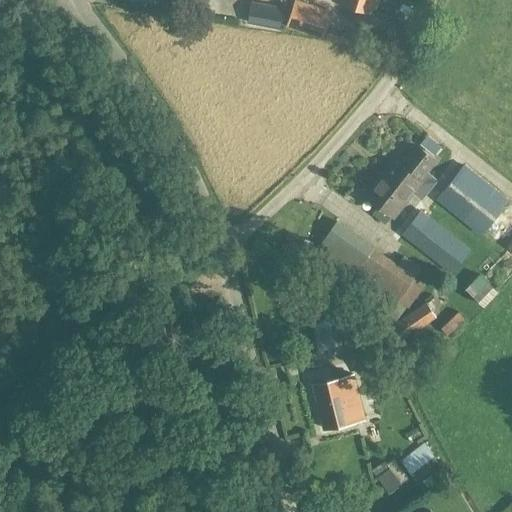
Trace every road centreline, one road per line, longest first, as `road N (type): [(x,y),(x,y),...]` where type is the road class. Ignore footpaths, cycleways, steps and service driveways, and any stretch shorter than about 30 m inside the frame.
road 1 (track): [(430,0),(385,89),(0,472)]
road 2 (unclassified): [(293,511),(205,205),(169,132),(76,0)]
